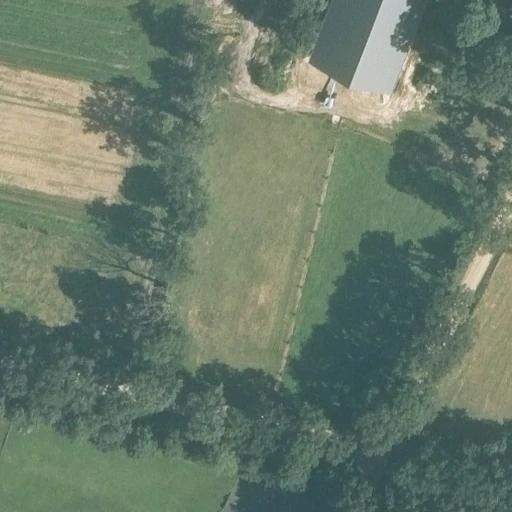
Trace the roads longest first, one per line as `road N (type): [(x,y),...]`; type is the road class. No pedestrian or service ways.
road 1 (track): [(387,449),(0,358)]
road 2 (track): [(387,449),(511,202)]
